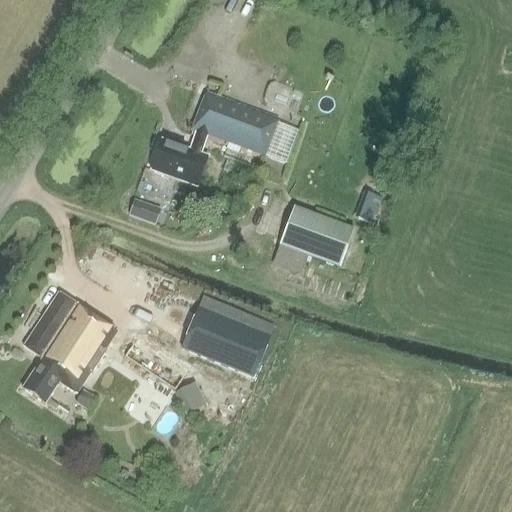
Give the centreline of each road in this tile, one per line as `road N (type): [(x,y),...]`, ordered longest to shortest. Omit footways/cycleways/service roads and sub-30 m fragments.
road 1 (unclassified): [(0,205),(130,0)]
road 2 (track): [(43,198),(181,249),(211,249),(258,210)]
